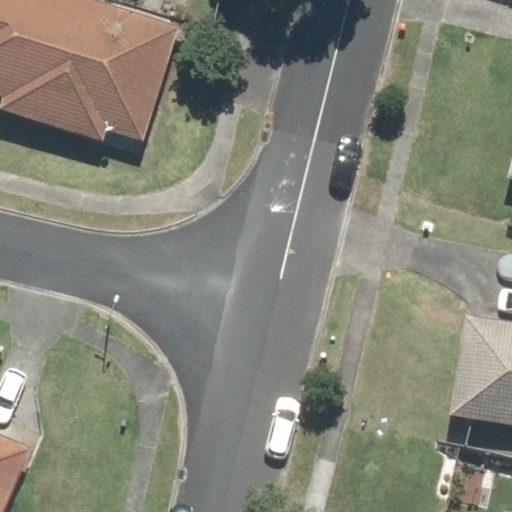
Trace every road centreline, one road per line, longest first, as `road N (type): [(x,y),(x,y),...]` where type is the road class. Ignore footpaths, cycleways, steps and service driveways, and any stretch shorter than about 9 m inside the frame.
road 1 (residential): [(262,298),(340,0)]
road 2 (residential): [(0,237),(262,298)]
road 3 (residential): [(212,511),(262,298)]
